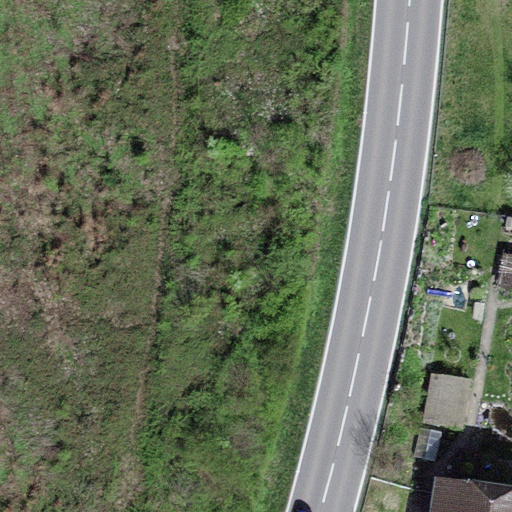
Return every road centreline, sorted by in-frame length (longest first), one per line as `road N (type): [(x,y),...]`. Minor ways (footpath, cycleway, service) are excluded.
road 1 (secondary): [(419,0),(400,192),(330,511)]
road 2 (track): [(179,0),(179,109),(130,511)]
